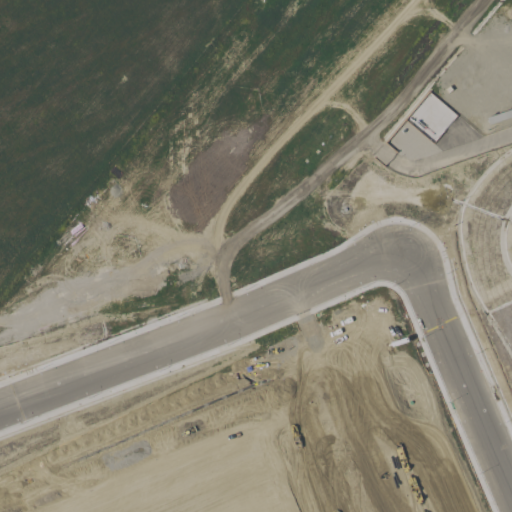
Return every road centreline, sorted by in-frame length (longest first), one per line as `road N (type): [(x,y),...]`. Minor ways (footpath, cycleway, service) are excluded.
road 1 (track): [(205,330),(194,283),(212,256),(448,0)]
road 2 (track): [(349,108),(384,148),(414,166),(511,131)]
